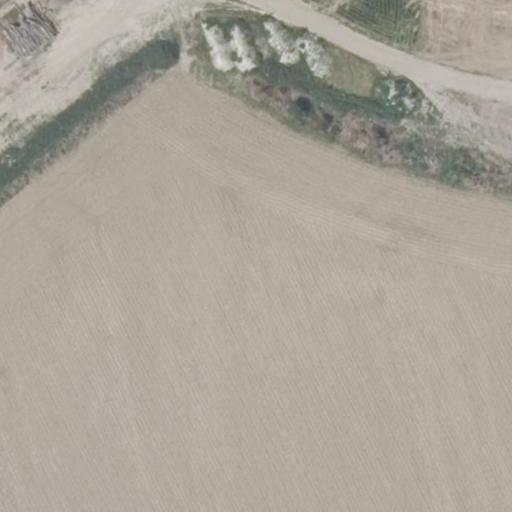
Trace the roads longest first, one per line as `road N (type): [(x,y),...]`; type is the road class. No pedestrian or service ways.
road 1 (track): [(511,93),(391,61),(280,0)]
road 2 (track): [(0,95),(120,0)]
